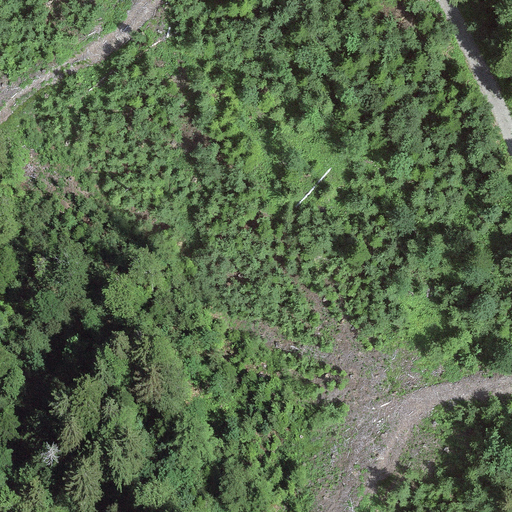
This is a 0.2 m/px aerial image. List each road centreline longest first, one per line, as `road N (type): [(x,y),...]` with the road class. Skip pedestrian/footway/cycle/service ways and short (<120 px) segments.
road 1 (track): [(0,119),(155,0)]
road 2 (track): [(438,0),(469,47),(511,144)]
